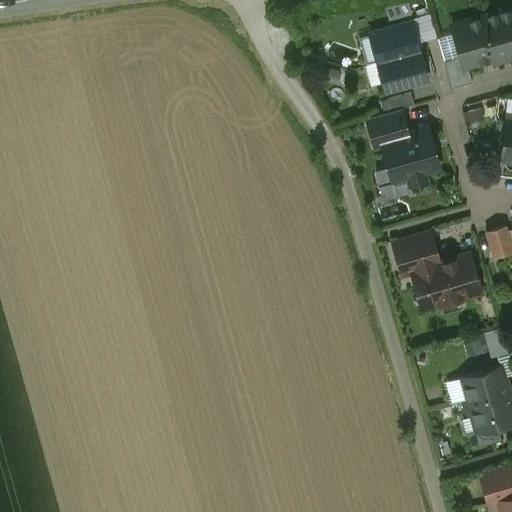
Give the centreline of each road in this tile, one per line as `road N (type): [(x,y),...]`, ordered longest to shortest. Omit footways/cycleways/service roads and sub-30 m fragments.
road 1 (residential): [(254,0),(278,69),(340,175),(435,511)]
road 2 (residential): [(511,202),(481,205),(447,100)]
